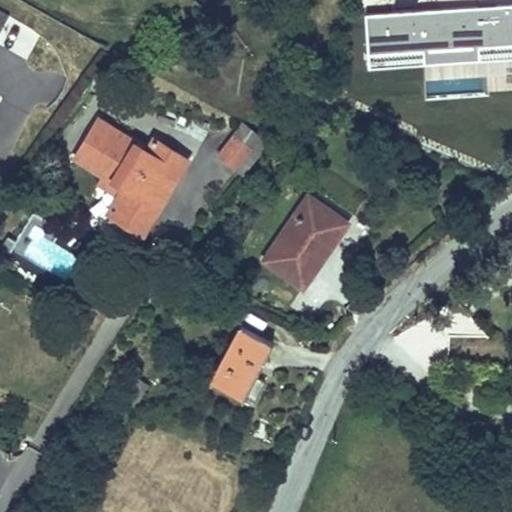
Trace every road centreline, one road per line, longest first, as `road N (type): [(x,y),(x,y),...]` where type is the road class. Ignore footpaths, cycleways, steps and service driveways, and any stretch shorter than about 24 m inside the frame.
road 1 (residential): [(0,508),(211,161)]
road 2 (residential): [(280,511),(359,345),(382,316),(511,207)]
road 3 (unknown): [(364,339),(433,400),(463,411),(511,409)]
